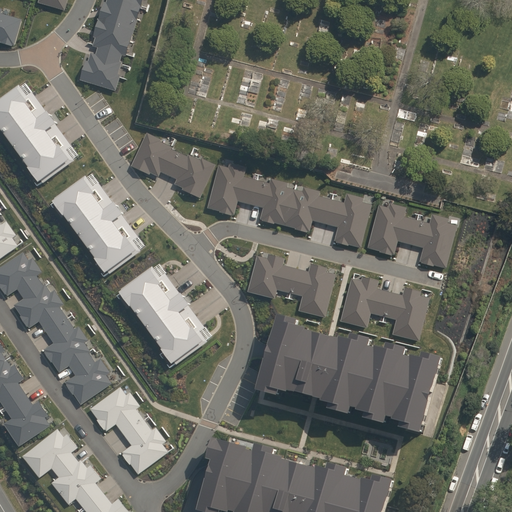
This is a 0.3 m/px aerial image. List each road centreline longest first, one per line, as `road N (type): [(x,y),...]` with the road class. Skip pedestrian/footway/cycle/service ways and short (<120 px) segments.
road 1 (residential): [(0,303),(121,475),(141,489),(158,487),(196,446),(242,342),(238,302),(192,247)]
road 2 (residential): [(441,279),(238,227),(214,230),(192,247)]
road 3 (residential): [(192,247),(122,171),(40,48)]
